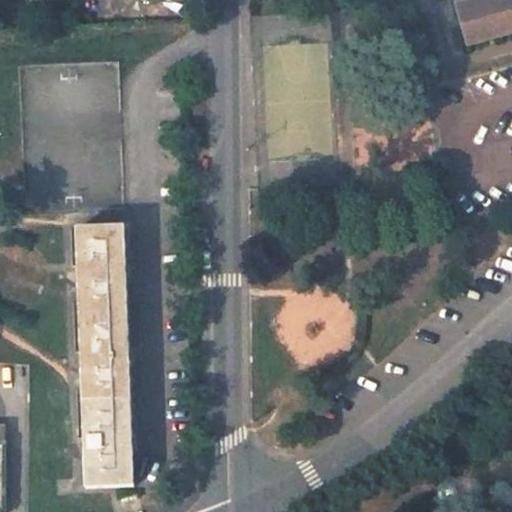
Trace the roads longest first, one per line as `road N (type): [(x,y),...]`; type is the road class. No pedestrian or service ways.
road 1 (residential): [(228,511),(227,0)]
road 2 (unknown): [(227,35),(183,48),(135,94),(131,125),(159,446)]
road 3 (residential): [(511,318),(365,442),(241,511)]
